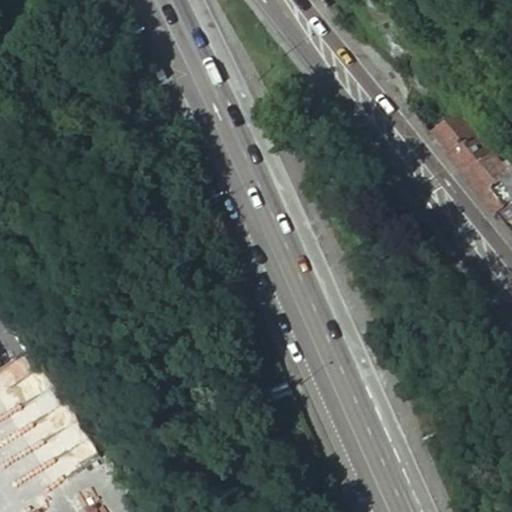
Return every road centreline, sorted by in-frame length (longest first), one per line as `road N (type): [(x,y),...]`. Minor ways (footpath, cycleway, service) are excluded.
road 1 (primary): [(404,511),(171,0)]
road 2 (primary): [(511,275),(288,0)]
